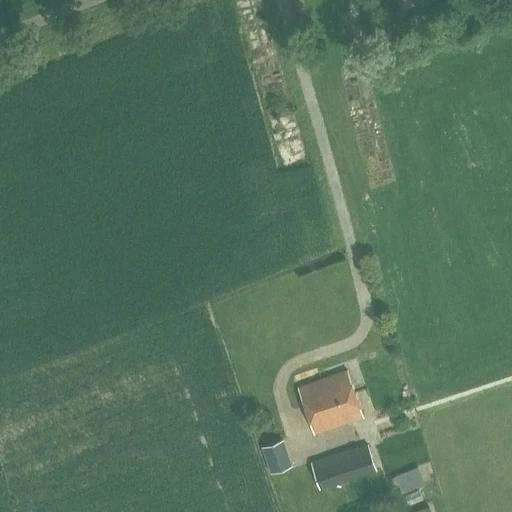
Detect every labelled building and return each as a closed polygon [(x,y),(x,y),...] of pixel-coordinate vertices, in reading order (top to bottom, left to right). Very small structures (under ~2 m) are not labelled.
[(298,388),(314,434),(364,417),(347,370),(298,388)] [(425,427),(393,435),(401,470),(434,462),(425,427)] [(292,465),(283,439),(263,446),(272,472),(292,465)] [(311,462),(320,488),(378,470),(369,443),(311,462)] [(399,484),(402,491),(424,481),(418,466),(390,478),(394,486),(399,484)]
